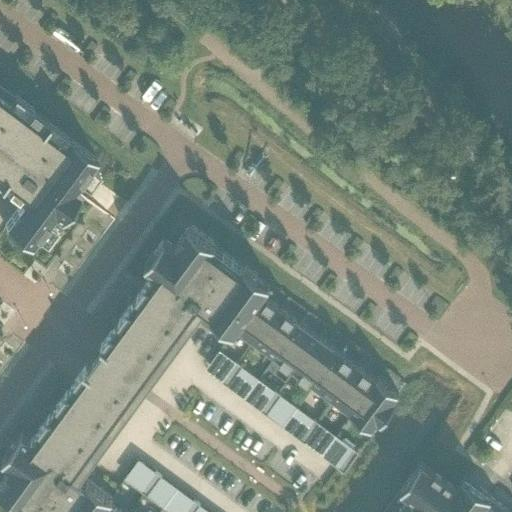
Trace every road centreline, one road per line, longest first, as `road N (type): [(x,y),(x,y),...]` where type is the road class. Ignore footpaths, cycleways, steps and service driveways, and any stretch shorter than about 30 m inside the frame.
road 1 (residential): [(183,151),(453,355),(487,306)]
road 2 (residential): [(487,306),(475,266),(202,38)]
road 3 (residential): [(183,151),(0,404)]
road 4 (residential): [(0,13),(183,151)]
